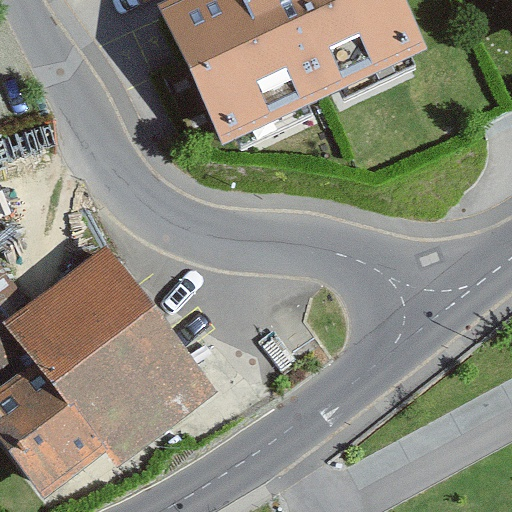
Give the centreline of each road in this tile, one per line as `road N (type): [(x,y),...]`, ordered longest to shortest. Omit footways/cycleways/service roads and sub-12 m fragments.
road 1 (residential): [(448,306),(313,245),(235,240),(174,225),(121,178),(20,0)]
road 2 (tertiary): [(448,306),(316,415),(160,511)]
